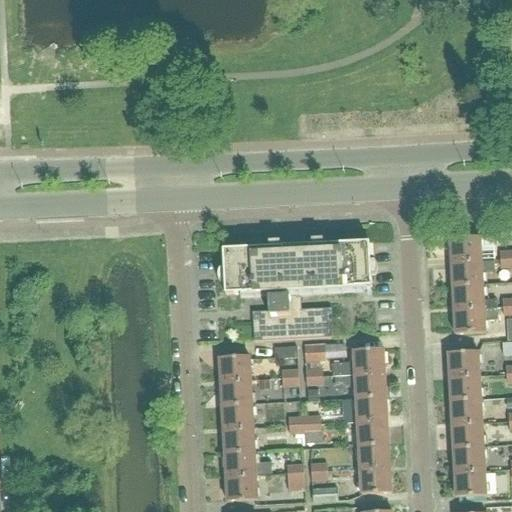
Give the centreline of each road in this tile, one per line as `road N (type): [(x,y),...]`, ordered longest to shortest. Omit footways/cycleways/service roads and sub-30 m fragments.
road 1 (residential): [(424,511),(406,189)]
road 2 (residential): [(190,511),(174,198)]
road 3 (tertiary): [(406,157),(173,168)]
road 4 (tertiary): [(174,198),(406,189)]
road 5 (tertiary): [(0,206),(174,198)]
road 6 (tertiary): [(173,168),(0,178)]
